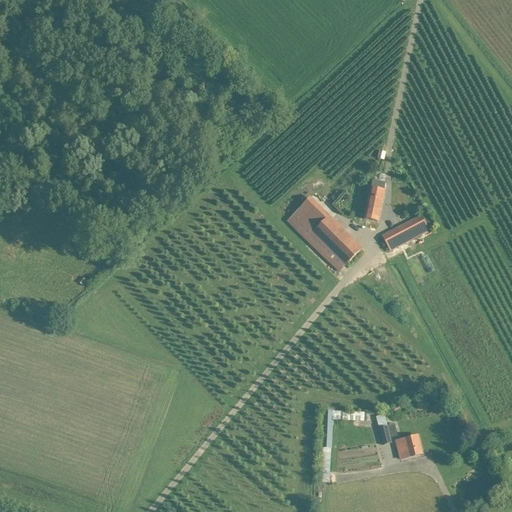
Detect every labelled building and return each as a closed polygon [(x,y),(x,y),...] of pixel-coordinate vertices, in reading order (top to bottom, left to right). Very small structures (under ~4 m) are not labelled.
[(365,216),(378,219),(384,191),(383,190),(385,184),(373,181),(372,188),(371,188),(365,216)] [(391,251),(434,227),(427,214),(421,216),(421,215),(414,219),(414,220),(410,222),(411,222),(383,237),(391,251)] [(347,264),(361,249),(329,218),(307,240),(339,272),(347,264)] [(82,277),(78,281),(83,286),(87,281),(82,277)] [(367,412),(332,411),(322,411),(322,426),(323,427),(320,482),(329,482),(330,448),(331,448),(332,425),(333,425),(333,421),(367,421),(367,412)] [(376,417),(383,447),(392,443),(384,415),(376,417)] [(417,434),(395,440),(398,450),(400,459),(422,454),(417,434)]
